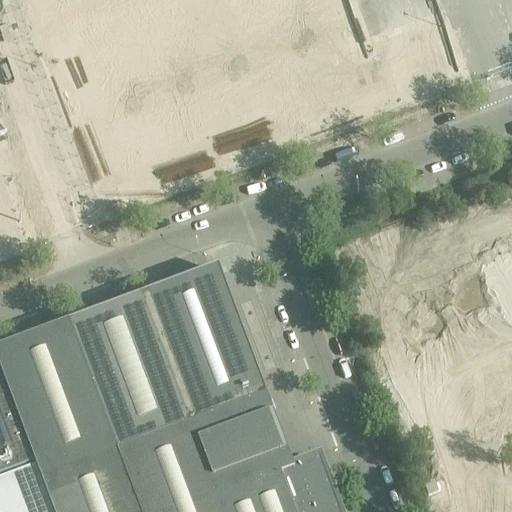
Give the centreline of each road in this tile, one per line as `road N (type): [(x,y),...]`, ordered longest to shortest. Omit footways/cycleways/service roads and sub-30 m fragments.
road 1 (unclassified): [(375,511),(266,206)]
road 2 (unclassified): [(0,305),(266,206)]
road 3 (unclassified): [(266,206),(511,116)]
